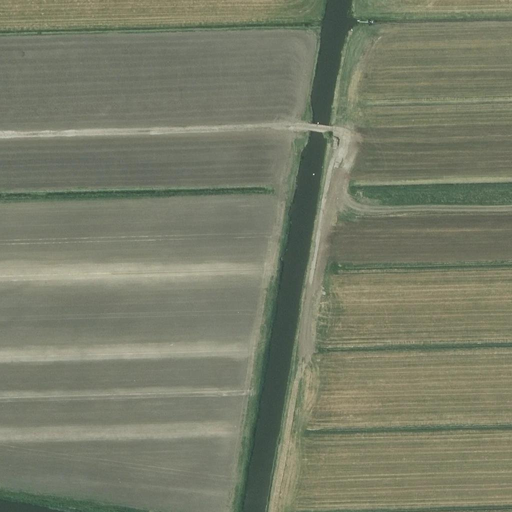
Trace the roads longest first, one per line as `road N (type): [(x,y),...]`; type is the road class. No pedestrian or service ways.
road 1 (track): [(297,382),(339,130),(0,135)]
road 2 (track): [(511,219),(362,223),(327,190)]
